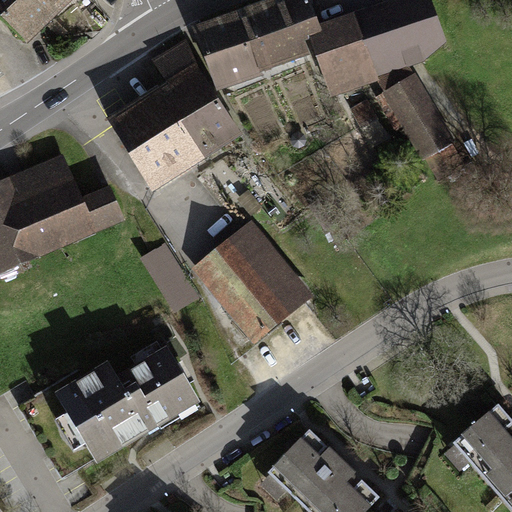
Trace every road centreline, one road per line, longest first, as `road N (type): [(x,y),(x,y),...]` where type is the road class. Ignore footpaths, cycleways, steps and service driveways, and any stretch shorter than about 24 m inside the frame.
road 1 (residential): [(104,511),(402,315),(511,271)]
road 2 (secondary): [(0,130),(160,24)]
